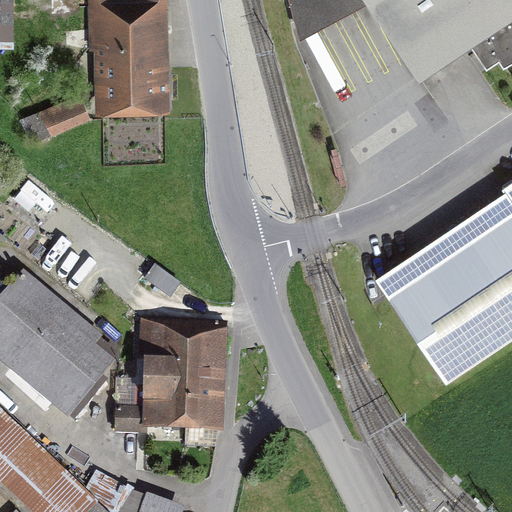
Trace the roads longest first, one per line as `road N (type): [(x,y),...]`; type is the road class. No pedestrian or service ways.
road 1 (tertiary): [(303,392),(247,244),(206,0)]
road 2 (residential): [(221,511),(246,432),(303,392)]
road 3 (tertiary): [(303,392),(365,511)]
